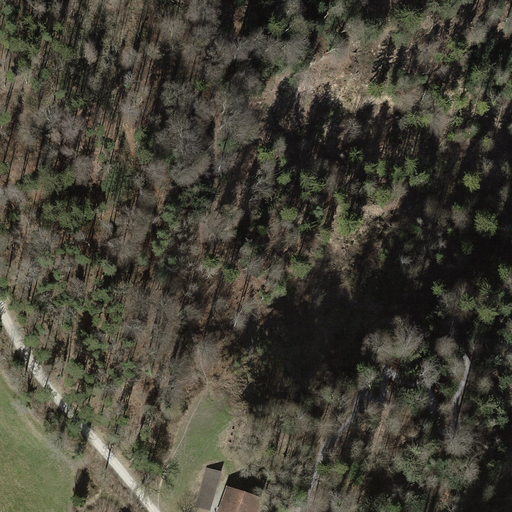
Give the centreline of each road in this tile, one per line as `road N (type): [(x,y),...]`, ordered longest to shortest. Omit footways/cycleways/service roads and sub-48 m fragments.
road 1 (track): [(511,349),(454,319),(467,371),(450,429),(434,422),(426,389),(383,375),(382,403),(366,392),(358,396),(323,448),(298,511)]
road 2 (track): [(0,308),(55,398),(154,511)]
road 3 (track): [(0,358),(84,470),(127,511)]
